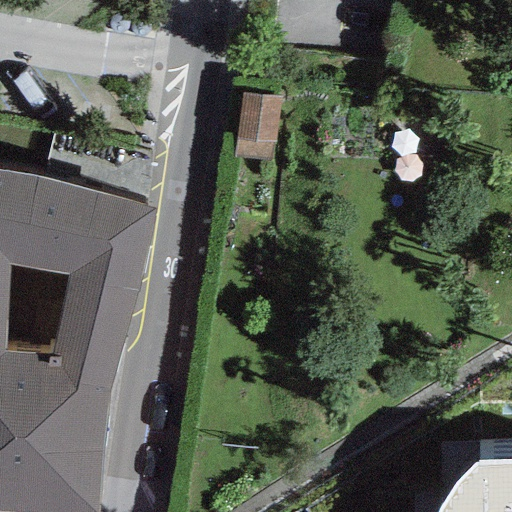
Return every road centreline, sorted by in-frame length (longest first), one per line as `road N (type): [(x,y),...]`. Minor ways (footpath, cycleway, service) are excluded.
road 1 (residential): [(136,511),(216,112)]
road 2 (residential): [(0,62),(216,112)]
